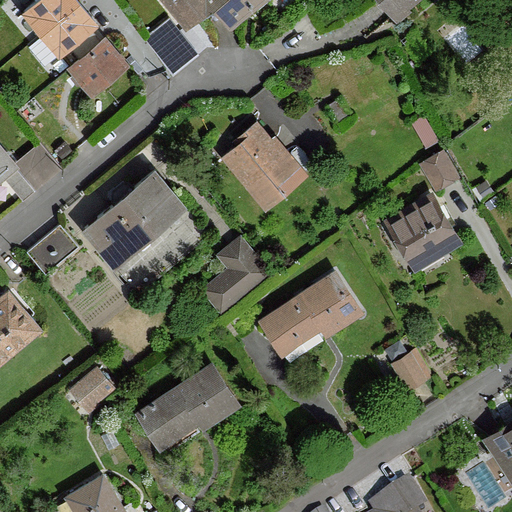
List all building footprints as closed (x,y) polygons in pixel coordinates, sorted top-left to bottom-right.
[(76,0),(35,0),(38,2),(22,16),(58,60),(99,27),(76,0)] [(380,0),(398,21),(410,11),(408,8),(417,0),(380,0)] [(150,35),(180,68),(204,46),(174,13),(150,35)] [(135,68),(113,41),(77,71),(99,97),(135,68)] [(411,124),(427,149),(440,141),(425,116),(411,124)] [(269,125),(229,157),(274,211),(314,179),(269,125)] [(0,143),(0,186),(18,172),(36,193),(64,170),(41,143),(16,163),(0,143)] [(462,178),(445,150),(419,166),(437,194),(462,178)] [(208,239),(152,174),(81,234),(137,299),(208,239)] [(444,197),(399,225),(426,269),(472,240),(444,197)] [(60,225),(27,253),(47,276),(80,248),(60,225)] [(250,237),(224,258),(234,269),(208,290),(226,312),(277,271),(250,237)] [(375,313),(347,270),(266,321),(288,356),(329,330),(334,338),(375,313)] [(0,370),(50,328),(18,290),(0,304),(0,370)] [(416,348),(392,362),(408,391),(433,378),(416,348)] [(248,405),(222,364),(144,412),(170,454),(248,405)] [(88,413),(117,389),(98,367),(69,391),(88,413)] [(511,428),(492,440),(511,473),(511,428)] [(133,511),(111,474),(72,496),(80,511),(133,511)] [(434,511),(436,511),(417,483),(370,511),(434,511)]
